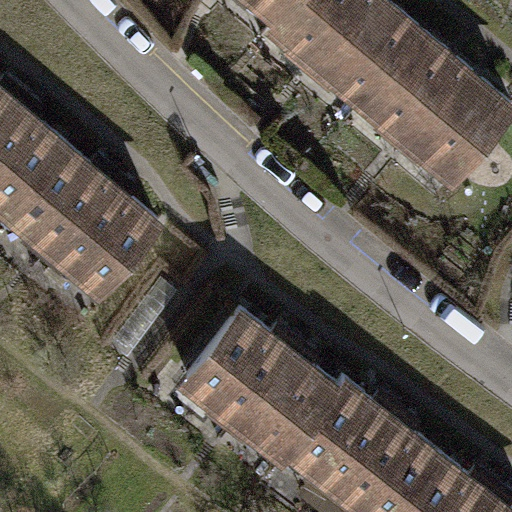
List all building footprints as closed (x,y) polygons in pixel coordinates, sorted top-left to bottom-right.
[(356,0),(274,0),(270,5),(265,11),(311,49),(356,0)] [(414,24),(385,0),(356,0),(311,49),(357,88),(414,24)] [(459,61),(414,24),(357,88),(403,126),(459,61)] [(504,99),(459,61),(403,126),(449,165),(504,99)] [(0,200),(54,135),(6,95),(0,102),(0,200)] [(102,174),(54,135),(0,200),(48,240),(102,174)] [(150,214),(102,174),(48,240),(96,279),(150,214)] [(285,334),(236,296),(183,364),(233,402),(285,334)] [(334,372),(285,334),(233,402),(282,440),(334,372)] [(384,410),(334,372),(282,440),(331,477),(384,410)] [(382,511),(433,447),(384,410),(331,477),(376,511),(382,511)] [(461,511),(482,485),(433,447),(382,511),(461,511)] [(511,511),(511,508),(482,485),(461,511),(511,511)]
